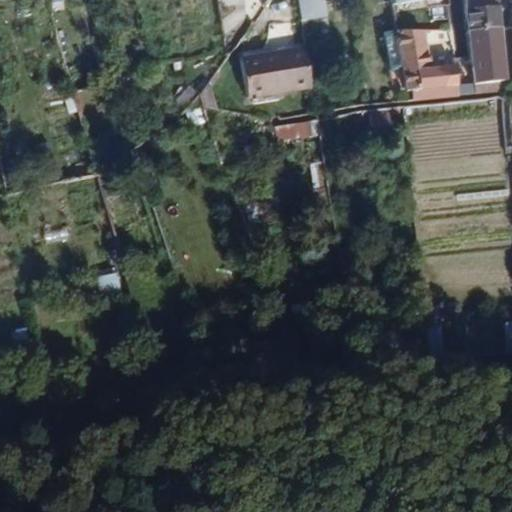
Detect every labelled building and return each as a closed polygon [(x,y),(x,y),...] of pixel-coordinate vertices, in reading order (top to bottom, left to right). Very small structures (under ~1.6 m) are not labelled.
[(324,17),(321,0),(296,0),(300,21),(324,17)] [(462,0),(466,32),(499,28),(497,3),(492,0),(462,0)] [(326,29),(324,17),(300,21),(302,34),(326,29)] [(472,84),(504,82),(499,28),(466,32),(469,57),(472,84)] [(426,66),(420,30),(395,31),(381,33),(388,71),(401,70),(404,91),(410,91),(411,101),(456,96),(454,67),(432,68),(431,65),(426,66)] [(311,88),(304,47),(238,59),(246,99),(311,88)] [(109,84),(110,90),(129,84),(126,75),(107,80),(109,84)] [(149,85),(157,84),(156,76),(147,79),(149,85)] [(197,95),(202,107),(215,110),(206,82),(197,95)] [(473,94),(501,92),(504,87),(504,82),(472,84),(473,94)] [(186,108),(197,95),(189,85),(175,100),(186,108)] [(358,132),(364,131),(361,111),(356,111),(358,132)] [(369,115),(371,127),(388,125),(386,114),(369,115)] [(314,209),(331,207),(316,120),(273,127),(276,140),(306,135),(316,188),(311,189),(314,209)] [(92,159),(100,155),(98,147),(89,149),(92,159)] [(104,168),(100,155),(92,159),(95,171),(104,168)] [(241,226),(254,225),(252,205),(240,206),(241,226)] [(46,228),(46,242),(70,242),(70,227),(46,228)] [(116,412),(162,400),(158,386),(113,398),(116,412)]
